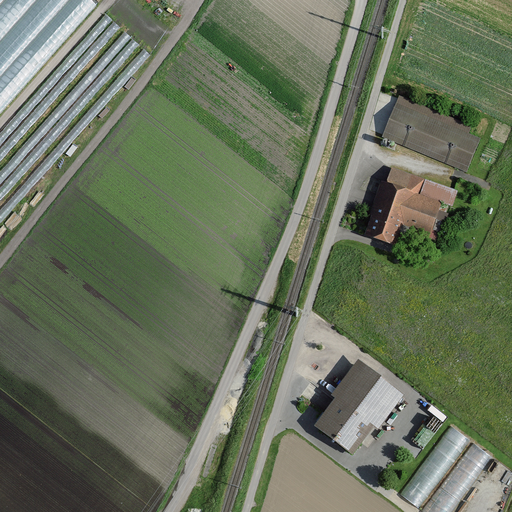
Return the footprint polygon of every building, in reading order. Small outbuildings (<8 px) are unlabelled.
[(0,0),(0,114),(95,2),(92,0),(0,0)] [(396,95),(379,137),(469,175),(481,145),(468,140),(473,127),(396,95)] [(457,191),(393,170),(388,184),(383,183),(365,237),(400,249),(405,232),(429,239),(440,204),(452,208),(457,191)] [(379,431),(405,398),(359,361),(330,397),(335,401),(315,426),(352,456),(375,428),(379,431)] [(452,423),(402,492),(420,506),(471,437),(452,423)] [(424,510),(427,511),(451,511),(493,454),(474,440),(424,510)]
